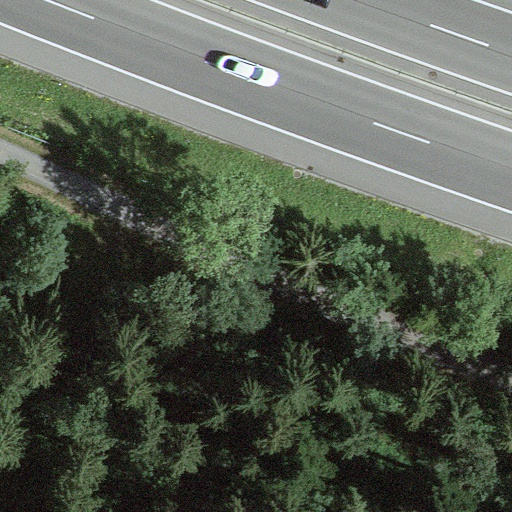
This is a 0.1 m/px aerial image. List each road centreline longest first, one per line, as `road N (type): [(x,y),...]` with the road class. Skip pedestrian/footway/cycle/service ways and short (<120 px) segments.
road 1 (track): [(0,158),(511,383)]
road 2 (motorway): [(29,0),(511,176)]
road 3 (motorway): [(511,54),(350,0)]
